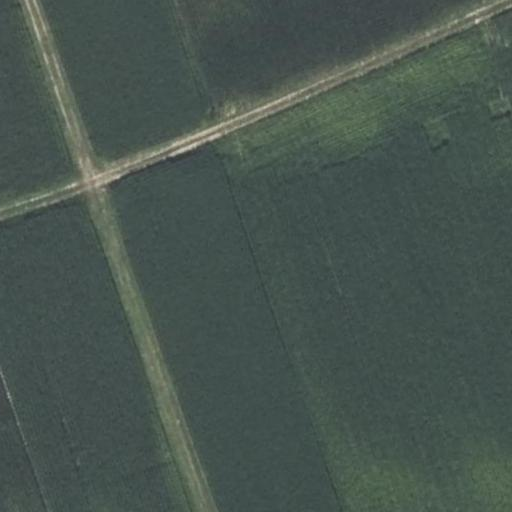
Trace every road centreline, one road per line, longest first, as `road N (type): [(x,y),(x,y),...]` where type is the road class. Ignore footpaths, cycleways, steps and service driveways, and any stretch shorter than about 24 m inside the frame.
road 1 (track): [(0,212),(105,176),(506,0)]
road 2 (track): [(45,0),(216,511)]
